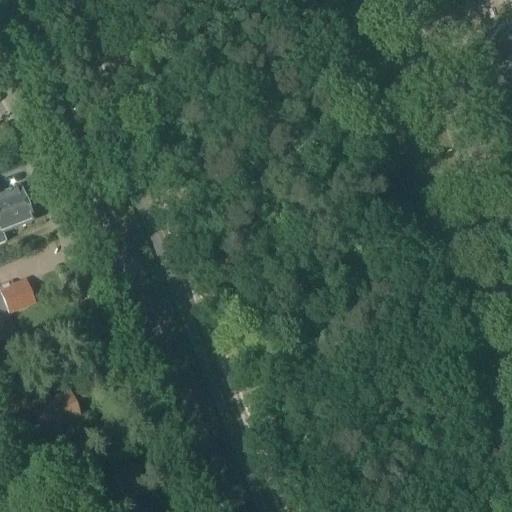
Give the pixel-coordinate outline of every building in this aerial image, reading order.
[(504,70),(496,73),(510,109),(511,108),(511,40),(495,46),(504,70)] [(0,216),(24,207),(18,191),(0,197),(0,216)] [(0,245),(4,244),(0,235),(31,223),(24,207),(0,216),(0,245)] [(34,305),(25,282),(0,291),(0,341),(6,340),(0,324),(0,315),(6,313),(8,316),(34,305)] [(28,397),(23,385),(0,393),(0,408),(5,420),(12,417),(18,432),(35,426),(40,438),(57,431),(62,444),(84,435),(68,395),(36,407),(31,395),(28,397)] [(120,503),(146,493),(134,465),(109,475),(120,503)]
